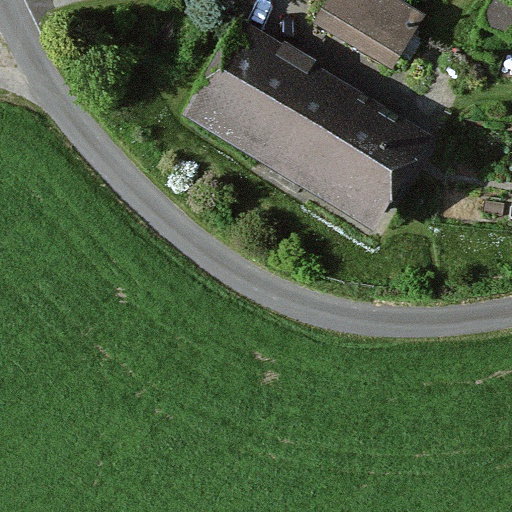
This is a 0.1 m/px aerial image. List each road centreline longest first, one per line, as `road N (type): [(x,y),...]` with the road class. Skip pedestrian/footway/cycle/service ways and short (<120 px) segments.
road 1 (unclassified): [(511,310),(351,320),(257,287),(206,253),(92,143),(48,83),(4,0)]
road 2 (track): [(388,101),(247,0)]
